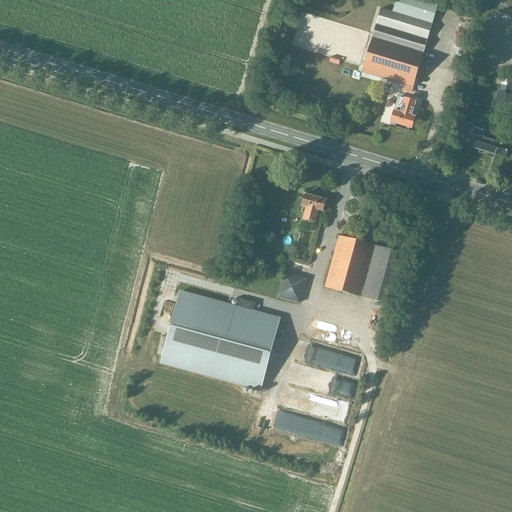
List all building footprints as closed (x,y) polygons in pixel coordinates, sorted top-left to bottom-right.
[(372,37),(373,37),(423,52),(437,4),(423,0),(395,0),(392,12),(381,9),(372,37)] [(413,87),(423,52),(373,37),(362,72),(413,87)] [(337,53),(338,44),(330,44),(329,53),(337,53)] [(411,128),(415,117),(411,116),(415,101),(404,98),(400,112),(393,110),(390,122),(411,128)] [(507,109),(495,105),(494,105),(491,116),(503,120),(507,109)] [(468,112),(464,124),(470,126),(474,114),(468,112)] [(481,150),(487,130),(472,126),(470,133),(466,146),(481,150)] [(511,137),(511,138),(487,130),(481,150),(505,157),(509,145),(511,146),(511,137)] [(322,212),(326,200),(304,195),(301,206),(306,208),(302,220),(315,223),(318,211),(322,212)] [(393,306),(407,255),(339,236),(325,287),(393,306)] [(300,304),(307,279),(284,272),(276,297),(300,304)] [(179,292),(160,362),(261,389),(280,320),(253,312),(255,303),(239,299),(237,308),(179,292)]
